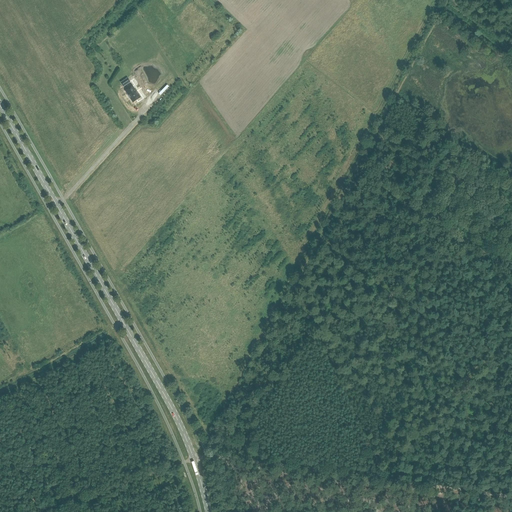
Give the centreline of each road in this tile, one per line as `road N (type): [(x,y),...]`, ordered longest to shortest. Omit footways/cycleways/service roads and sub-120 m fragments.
road 1 (primary): [(209,511),(177,418),(0,102)]
road 2 (track): [(193,457),(385,479)]
road 3 (track): [(193,457),(40,511)]
road 4 (track): [(385,479),(511,496)]
